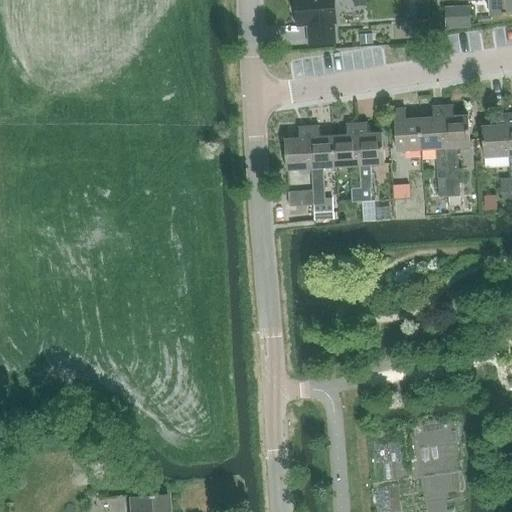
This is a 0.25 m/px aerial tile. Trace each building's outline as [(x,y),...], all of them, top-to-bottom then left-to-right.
[(334,0),(295,0),(298,25),(311,24),(312,31),(309,31),(310,45),(335,43),(333,22),(336,22),(334,0)] [(511,0),(468,0),(469,2),(484,2),(483,0),(493,0),(494,16),(511,15),(511,0)] [(468,9),(445,10),(446,29),(469,28),(468,9)] [(422,152),(445,151),(446,151),(444,109),(435,110),(435,120),(421,121),(422,152)] [(448,197),(449,197),(460,197),(460,183),(459,183),(458,168),(456,150),(470,149),(469,118),(454,119),(454,109),(444,109),(446,151),(445,151),(447,170),(448,183),(448,197)] [(422,152),(421,121),(407,122),(406,111),(396,112),(398,153),(422,152)] [(498,128),(484,129),(486,160),(507,158),(509,158),(507,117),(498,117),(498,128)] [(368,125),(358,126),(361,167),(362,190),(362,204),(363,222),(376,221),(375,203),(371,203),(370,189),(372,189),(371,166),(385,165),(383,135),(369,136),(368,125)] [(349,137),(335,138),(336,168),(361,167),(358,126),(348,127),(349,137)] [(301,140),(287,141),(289,171),(312,169),(310,129),(300,130),(301,140)] [(320,129),(310,129),(312,169),(313,192),(314,205),(314,209),(326,208),(324,169),(336,168),(335,138),(321,138),(320,129)] [(501,180),(498,180),(500,202),(509,201),(509,193),(511,192),(511,179),(508,179),(501,180)] [(448,197),(448,183),(438,184),(438,205),(449,204),(449,197),(448,197)] [(399,186),(400,200),(410,199),(409,185),(399,186)] [(362,190),(352,190),(353,204),(362,204),(362,190)] [(313,192),(288,193),(289,207),(314,205),(313,192)] [(511,465),(511,450),(503,456),(510,467),(511,465)] [(131,511),(168,511),(167,496),(131,499),(131,511)]
